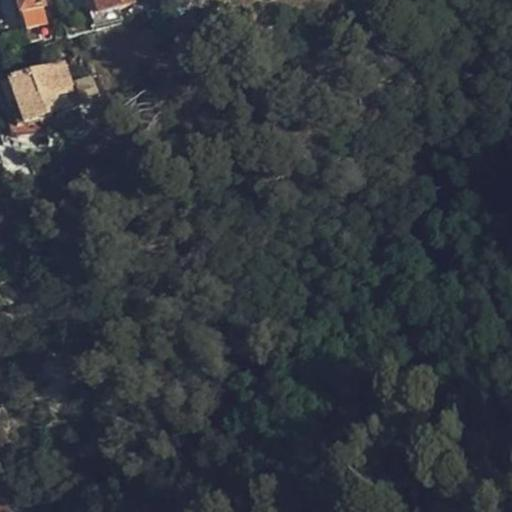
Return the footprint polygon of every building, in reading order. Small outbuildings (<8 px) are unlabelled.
[(42,0),(15,0),(28,47),(38,45),(31,17),(46,12),(42,0)] [(132,0),(94,0),(102,22),(135,12),(131,1),(132,0)] [(59,113),(55,98),(72,92),(66,70),(5,89),(19,134),(53,123),(52,118),(59,113)] [(102,106),(95,85),(79,90),(85,111),(102,106)] [(28,151),(0,149),(0,153),(5,172),(8,183),(36,178),(28,151)] [(8,183),(5,172),(0,171),(0,192),(11,193),(8,183)] [(0,511),(31,511),(17,488),(6,494),(0,483),(0,511)]
